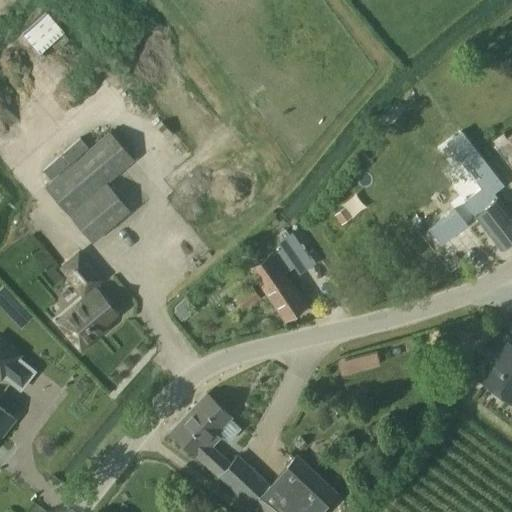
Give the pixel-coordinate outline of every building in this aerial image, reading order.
[(48,11),(22,35),(41,55),(66,31),(48,11)] [(503,134),(511,126),(511,92),(486,113),(503,134)] [(511,126),(503,134),(511,145),(511,126)] [(109,131),(44,187),(92,243),(130,211),(107,184),(135,160),(109,131)] [(511,215),(498,198),(475,216),(501,250),(511,240),(511,215)] [(346,206),(334,215),(341,225),(353,216),(346,206)] [(467,225),(454,208),(428,229),(436,239),(448,229),(453,236),(467,225)] [(260,284),(286,320),(306,306),(281,270),(284,268),(287,271),(296,265),(283,247),(270,256),(274,262),(254,275),(261,284),(260,284)] [(117,313),(94,286),(101,280),(78,254),(61,268),(88,300),(59,325),(80,350),(98,335),(95,332),(117,313)] [(235,297),(243,309),(260,297),(251,285),(235,297)] [(0,340),(0,377),(1,378),(19,355),(0,340)] [(492,366),(481,380),(508,401),(511,395),(511,346),(508,344),(508,345),(510,347),(495,367),(492,366)] [(341,358),(343,372),(382,365),(380,351),(341,358)] [(267,486),(236,456),(227,467),(208,449),(219,437),(214,433),(230,416),(207,394),(171,432),(194,454),(195,454),(219,477),(220,476),(251,506),(259,511),(318,511),(335,494),(295,457),(267,486)] [(0,407),(0,436),(14,419),(0,407)]
